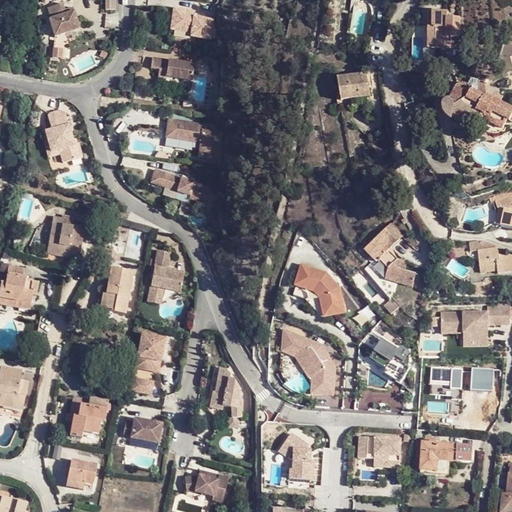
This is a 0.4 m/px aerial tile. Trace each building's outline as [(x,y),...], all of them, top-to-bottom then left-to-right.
[(115,7),(105,7),(105,17),(114,17),(115,7)] [(61,10),(47,15),(50,26),(47,27),(52,44),(78,37),(73,19),(65,22),(64,18),(61,10)] [(447,13),(432,12),(431,27),(427,27),(426,43),(432,43),(432,47),(450,47),(451,38),(460,38),(460,19),(446,18),(447,13)] [(191,19),(177,17),(174,39),(191,41),(190,45),(210,48),(213,28),(194,25),(194,23),(190,22),(191,19)] [(69,58),(69,49),(52,49),(52,58),(69,58)] [(194,71),(152,66),(151,76),(159,77),(158,86),(166,87),(166,84),(192,87),(194,71)] [(370,97),(366,73),(336,77),(340,101),(370,97)] [(465,85),(487,92),(484,83),(467,78),(465,85)] [(479,111),(482,112),(487,92),(465,85),(460,85),(457,86),(454,88),(452,90),(449,100),(452,105),(456,108),(457,108),(458,109),(463,111),(474,114),(476,115),(478,114),(479,111)] [(487,92),(482,112),(483,112),(486,115),(489,118),(491,120),(505,125),(508,115),(510,116),(511,109),(511,104),(489,97),(488,92),(487,92)] [(452,105),(449,100),(446,101),(444,102),(443,105),(442,107),(442,110),(443,114),(445,116),(448,118),(453,119),(457,108),(456,108),(452,105)] [(473,122),(474,114),(463,111),(458,109),(457,108),(453,119),(473,122)] [(44,113),(42,116),(46,129),(40,131),(44,146),(46,151),(54,149),(55,154),(58,162),(77,157),(72,143),(68,144),(60,114),(59,113),(58,112),(57,112),(56,111),(54,111),(52,111),(44,113)] [(203,130),(165,124),(163,134),(176,136),(175,145),(197,148),(195,161),(214,164),(218,138),(202,135),(203,130)] [(176,136),(163,134),(162,143),(175,145),(176,136)] [(44,146),(40,147),(43,157),(55,154),(54,149),(46,151),(44,146)] [(204,192),(151,175),(147,186),(158,189),(160,192),(186,200),(185,204),(194,207),(200,213),(213,202),(204,192)] [(501,226),(511,227),(511,197),(496,202),(498,210),(504,210),(501,226)] [(54,216),(53,222),(73,225),(73,223),(74,220),(54,216)] [(73,225),(53,222),(49,248),(69,251),(69,254),(80,255),(85,226),(73,223),(73,225)] [(403,236),(390,224),(366,250),(378,262),(381,259),(390,268),(389,272),(387,277),(397,281),(397,283),(413,288),(417,273),(405,270),(407,265),(401,264),(397,260),(398,259),(389,250),(403,236)] [(478,251),(479,263),(481,273),(498,271),(498,274),(511,272),(511,252),(499,255),(498,247),(480,241),(469,243),(469,245),(470,252),(478,251)] [(469,256),(479,263),(478,251),(470,252),(469,245),(455,247),(457,257),(469,256)] [(69,251),(49,248),(47,254),(69,257),(69,254),(69,251)] [(170,255),(157,252),(149,294),(158,296),(159,290),(163,290),(179,294),(183,275),(174,273),(167,272),(167,269),(170,255)] [(390,268),(381,259),(378,262),(389,272),(390,268)] [(0,292),(0,303),(8,305),(8,301),(31,305),(34,291),(37,291),(38,282),(26,279),(26,277),(23,276),(25,269),(9,266),(6,282),(2,282),(0,292)] [(132,272),(110,268),(106,292),(103,292),(100,310),(125,314),(132,272)] [(305,301),(323,320),(326,317),(344,313),(339,289),(326,276),(303,268),(294,297),(305,301)] [(486,279),(485,275),(470,277),(472,295),(489,293),(489,291),(493,290),(492,279),(486,279)] [(163,290),(159,290),(158,296),(149,294),(147,303),(160,305),(163,290)] [(392,300),(386,306),(394,314),(403,306),(398,300),(395,303),(392,300)] [(494,304),(488,304),(488,312),(510,312),(510,303),(494,304)] [(511,326),(510,312),(488,312),(442,313),(442,328),(452,328),(452,330),(464,331),(464,334),(472,334),(472,343),(475,343),(475,348),(489,348),(489,326),(511,326)] [(282,331),(282,349),(300,356),(312,375),(311,383),(311,393),(332,395),(334,366),(330,366),(318,350),(320,346),(282,331)] [(464,348),(475,348),(475,343),(472,343),(472,334),(464,334),(464,335),(464,348)] [(164,340),(141,336),(135,370),(158,374),(164,340)] [(334,366),(320,346),(318,350),(330,366),(334,366)] [(300,356),(282,349),(281,352),(296,358),(311,383),(312,375),(300,356)] [(18,395),(21,380),(23,371),(1,368),(0,373),(0,406),(23,411),(26,396),(18,395)] [(227,370),(220,368),(217,381),(219,382),(217,393),(213,393),(210,408),(223,410),(223,406),(232,408),(230,419),(237,419),(240,419),(239,399),(238,399),(239,391),(233,380),(229,379),(230,375),(227,370)] [(29,382),(21,380),(18,395),(26,396),(29,382)] [(153,383),(133,380),(131,393),(150,397),(153,383)] [(72,400),(69,416),(73,417),(71,424),(68,438),(80,440),(81,432),(98,435),(100,422),(104,423),(106,411),(83,406),(84,402),(72,400)] [(230,419),(227,419),(227,429),(237,428),(237,419),(230,419)] [(161,425),(134,420),(133,424),(125,423),(122,439),(158,445),(161,425)] [(308,446),(290,434),(278,453),(292,462),(292,471),(290,471),(289,480),(312,481),(313,463),(309,462),(310,451),(306,451),(308,446)] [(359,459),(375,460),(389,461),(388,468),(400,469),(401,440),(360,438),(359,459)] [(457,461),(457,446),(422,445),(422,457),(421,471),(437,472),(437,463),(457,463),(457,461)] [(473,447),(457,446),(457,461),(472,462),(473,447)] [(70,460),(66,479),(83,483),(83,485),(92,487),(96,466),(70,460)] [(375,460),(374,468),(388,468),(389,461),(375,460)] [(199,477),(185,479),(187,494),(195,492),(213,497),(213,500),(223,503),(228,478),(218,476),(217,480),(212,479),(213,474),(200,471),(199,477)] [(83,483),(66,479),(65,488),(82,491),(83,485),(83,483)] [(0,508),(0,511),(25,511),(29,504),(4,496),(0,508)] [(511,511),(511,497),(507,497),(506,503),(502,503),(500,511),(511,511)]
